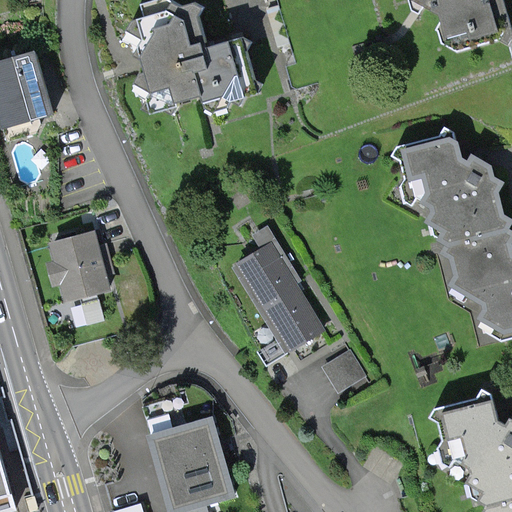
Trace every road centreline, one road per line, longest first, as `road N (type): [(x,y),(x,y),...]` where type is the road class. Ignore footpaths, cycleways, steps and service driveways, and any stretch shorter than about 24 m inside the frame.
road 1 (residential): [(194,332),(90,109),(72,37),(73,0)]
road 2 (residential): [(194,332),(342,511)]
road 3 (residential): [(45,427),(194,332)]
road 4 (primary): [(2,292),(45,427)]
